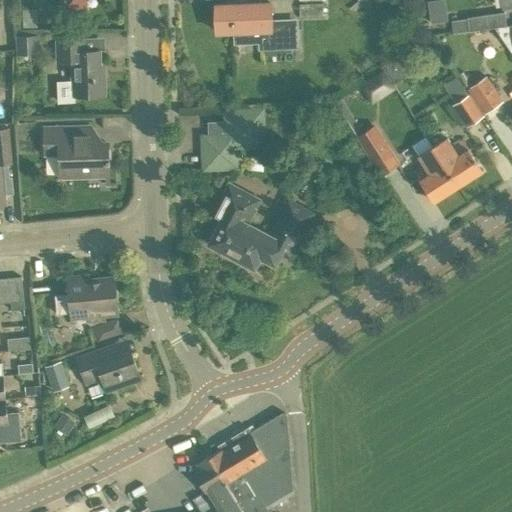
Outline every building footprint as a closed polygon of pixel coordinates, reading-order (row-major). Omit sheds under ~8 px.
[(59,0),(61,12),(87,11),(87,0),(59,0)] [(449,1),(435,3),(437,17),(450,16),(449,1)] [(270,20),(269,3),(216,5),(217,32),(233,31),(233,45),(258,44),(258,51),(298,49),(297,18),(270,20)] [(511,24),(506,25),(505,12),(466,17),(468,31),(494,28),(510,51),(511,53),(511,24)] [(111,35),(112,52),(130,51),(129,34),(111,35)] [(18,54),(37,53),(37,35),(17,36),(18,54)] [(85,51),(84,37),(55,39),(56,63),(71,62),(72,80),(57,81),(58,104),(76,103),(76,96),(105,95),(104,76),(100,76),(99,50),(85,51)] [(389,76),(403,66),(398,58),(384,68),(389,76)] [(0,86),(15,86),(15,62),(0,62),(0,86)] [(375,91),(390,81),(383,70),(368,81),(375,91)] [(472,84),(463,72),(458,75),(484,114),(503,102),(485,75),(472,84)] [(467,127),(483,116),(457,77),(451,81),(456,88),(447,93),(454,104),(452,105),(467,127)] [(203,169),(237,168),(236,148),(265,147),(263,108),(224,110),(225,122),(209,123),(210,135),(202,135),(203,169)] [(380,175),(400,163),(376,124),(356,137),(380,175)] [(75,144),(74,125),(42,126),(43,157),(59,156),(60,176),(108,174),(107,143),(75,144)] [(0,144),(11,144),(9,128),(0,128),(0,144)] [(432,145),(458,186),(483,170),(469,149),(468,149),(462,139),(453,146),(447,136),(442,139),(437,131),(426,137),(431,146),(432,145)] [(433,202),(458,186),(432,145),(431,146),(416,155),(422,164),(413,170),(433,202)] [(0,165),(0,205),(7,204),(6,194),(14,193),(12,177),(9,177),(8,165),(0,165)] [(248,223),(260,199),(228,182),(221,195),(226,198),(218,214),(223,217),(216,230),(213,229),(208,237),(211,239),(209,243),(225,251),(242,220),(248,223)] [(242,220),(225,251),(237,258),(239,262),(246,266),(250,264),(254,266),(268,273),(273,263),(274,263),(280,252),(290,258),(314,213),(288,199),(281,212),(285,214),(278,225),(274,223),(269,234),(248,223),(242,220)] [(88,275),(67,278),(69,293),(54,294),(56,314),(71,312),(72,322),(73,322),(72,312),(85,311),(86,320),(104,319),(103,311),(115,310),(116,314),(117,314),(114,277),(89,280),(88,275)] [(8,277),(10,302),(11,302),(11,310),(24,309),(21,276),(8,277)] [(0,302),(10,302),(8,277),(0,278),(0,302)] [(20,337),(21,349),(31,348),(30,336),(20,337)] [(116,357),(111,345),(77,357),(86,383),(101,377),(106,391),(141,379),(131,352),(116,357)] [(59,383),(73,379),(67,360),(53,364),(59,383)] [(5,398),(0,398),(0,442),(21,441),(18,412),(6,413),(5,398)] [(244,511),(243,511),(269,511),(265,506),(292,489),(287,416),(287,414),(286,413),(284,412),(282,412),(280,413),(250,431),(252,433),(223,451),(222,449),(220,450),(212,455),(242,508),(244,511)] [(209,492),(221,511),(235,511),(242,508),(212,455),(198,464),(199,466),(193,469),(207,494),(209,492)]
